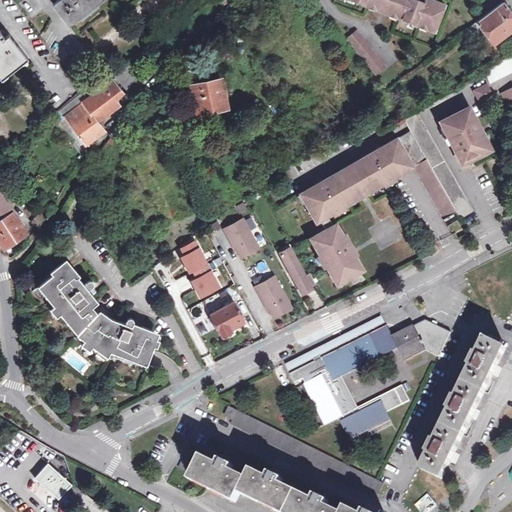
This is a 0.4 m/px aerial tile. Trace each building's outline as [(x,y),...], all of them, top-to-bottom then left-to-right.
[(56,0),(53,2),(70,24),(101,0),(56,0)] [(342,0),(345,0),(364,7),(363,8),(376,13),(379,0),(338,0),(342,1),(342,0)] [(397,18),(418,26),(418,28),(434,33),(444,5),(430,0),(427,0),(426,5),(410,0),(389,0),(384,16),(396,20),(397,18)] [(466,37),(480,28),(494,43),(511,29),(511,13),(502,2),(462,32),(466,37)] [(9,32),(5,35),(0,28),(0,74),(2,77),(28,56),(9,32)] [(353,30),(343,39),(375,75),(385,66),(353,30)] [(490,82),(511,71),(511,52),(483,70),(490,82)] [(61,110),(72,124),(85,144),(105,129),(99,121),(121,105),(115,99),(124,91),(116,83),(120,80),(128,88),(141,76),(128,64),(114,74),(117,76),(113,79),(112,78),(87,98),(85,96),(84,97),(81,93),(61,110)] [(196,113),(226,107),(221,79),(190,84),(196,113)] [(480,103),(493,97),(490,90),(487,84),(473,90),(476,96),(480,103)] [(507,106),(511,103),(511,87),(501,93),(507,106)] [(462,163),(485,151),(483,147),(488,145),(469,107),(441,122),(462,163)] [(473,211),(414,111),(403,118),(409,130),(457,211),(460,218),(473,211)] [(85,144),(72,124),(64,130),(79,150),(86,145),(85,144)] [(409,130),(396,137),(412,166),(442,219),(457,211),(409,130)] [(404,171),(412,166),(396,137),(388,142),(381,146),(383,149),(351,167),(366,193),(398,174),(404,171)] [(346,200),(357,194),(342,168),(299,193),(316,221),(348,203),(346,200)] [(0,190),(0,237),(6,248),(27,232),(0,190)] [(44,202),(31,222),(39,227),(53,207),(44,202)] [(259,247),(243,218),(224,229),(233,245),(234,245),(241,257),(259,247)] [(321,231),(314,236),(321,249),(317,251),(327,269),(332,267),(341,282),(349,277),(362,270),(336,223),(321,231)] [(220,286),(196,242),(183,249),(186,256),(183,258),(191,272),(194,271),(198,278),(193,281),(201,296),(220,286)] [(290,248),(281,253),(301,290),(310,285),(290,248)] [(218,263),(230,286),(234,283),(222,261),(218,263)] [(61,267),(59,264),(51,272),(53,274),(42,283),(48,290),(45,292),(56,305),(58,304),(63,310),(61,312),(71,323),(74,321),(81,329),(79,332),(85,338),(84,340),(92,346),(95,344),(109,354),(111,350),(121,355),(121,357),(136,363),(139,355),(149,359),(154,346),(156,347),(160,337),(142,329),(134,325),(135,321),(135,320),(130,317),(128,318),(126,321),(121,319),(119,321),(111,318),(105,314),(106,311),(101,307),(97,302),(99,300),(93,293),(89,288),(92,285),(93,282),(90,278),(88,279),(84,282),(68,262),(61,267)] [(274,275),(255,286),(266,305),(267,304),(274,317),(291,307),(274,275)] [(236,326),(245,321),(234,301),(210,314),(224,339),(239,331),(236,326)] [(382,316),(286,364),(289,370),(315,357),(321,354),(385,323),(382,316)] [(321,354),(315,357),(317,361),(292,375),(296,383),(305,378),(307,383),(305,384),(326,424),(337,419),(339,418),(351,440),(391,420),(388,414),(403,406),(396,391),(359,408),(343,378),(399,351),(405,362),(426,352),(428,353),(438,358),(439,359),(452,333),(427,321),(393,337),(387,326),(323,358),(321,354)] [(506,347),(485,337),(478,353),(476,352),(469,365),(472,366),(457,396),(455,395),(448,409),(450,410),(436,440),(434,439),(428,452),(429,452),(422,468),(443,478),(506,347)] [(139,355),(136,363),(146,367),(149,359),(139,355)] [(230,407),(226,416),(235,421),(233,425),(380,495),(387,482),(379,478),(230,407)] [(372,511),(363,507),(360,511),(345,504),(342,511),(324,503),(326,499),(314,493),(312,497),(280,482),(282,478),(269,472),(268,476),(251,468),(247,476),(230,468),(232,464),(219,457),(217,461),(188,448),(178,469),(190,475),(189,477),(235,499),(240,490),(284,511),(372,511)] [(36,476),(59,497),(72,483),(49,462),(36,476)] [(426,493),(413,505),(419,511),(428,511),(437,505),(426,493)]
